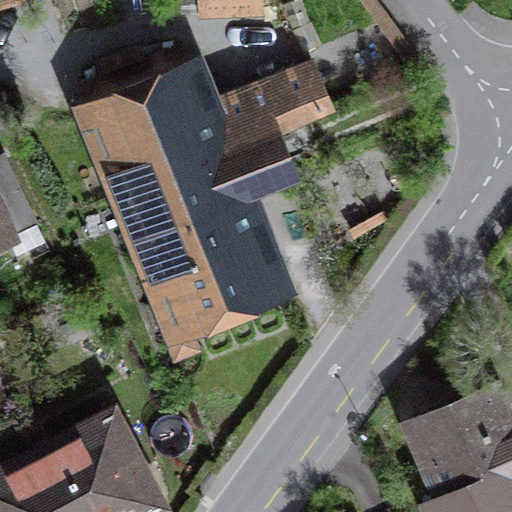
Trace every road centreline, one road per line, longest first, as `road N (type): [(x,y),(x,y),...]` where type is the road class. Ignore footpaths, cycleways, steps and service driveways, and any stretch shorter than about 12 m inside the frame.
road 1 (tertiary): [(511,146),(241,511)]
road 2 (residential): [(511,131),(415,0)]
